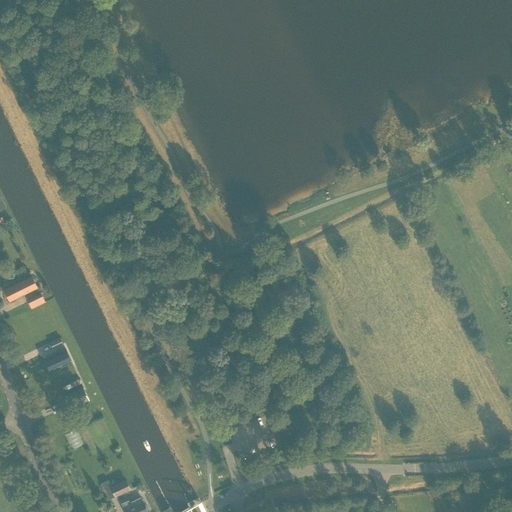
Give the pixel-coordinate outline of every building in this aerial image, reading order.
[(10,302),(37,288),(31,276),(4,290),(10,302)] [(39,305),(45,302),(41,295),(36,297),(39,305)] [(53,350),(64,345),(61,338),(50,343),(53,350)] [(51,373),(72,363),(69,358),(64,360),(61,355),(56,357),(56,355),(45,360),(51,373)] [(83,390),(66,397),(72,409),(88,402),(83,390)] [(117,495),(131,488),(127,480),(112,487),(108,479),(101,483),(109,499),(117,495)] [(123,503),(127,511),(145,511),(148,511),(144,502),(142,504),(139,499),(130,503),(129,501),(123,503)]
